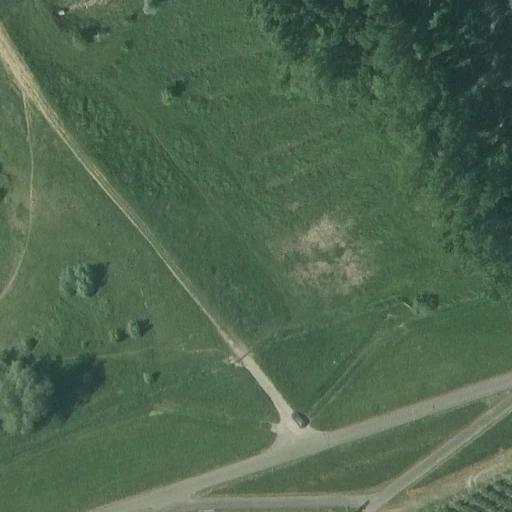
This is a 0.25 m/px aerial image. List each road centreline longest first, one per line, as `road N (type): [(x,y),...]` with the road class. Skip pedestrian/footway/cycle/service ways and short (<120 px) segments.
road 1 (track): [(302,451),(278,404),(0,43)]
road 2 (unclassified): [(511,380),(117,511)]
